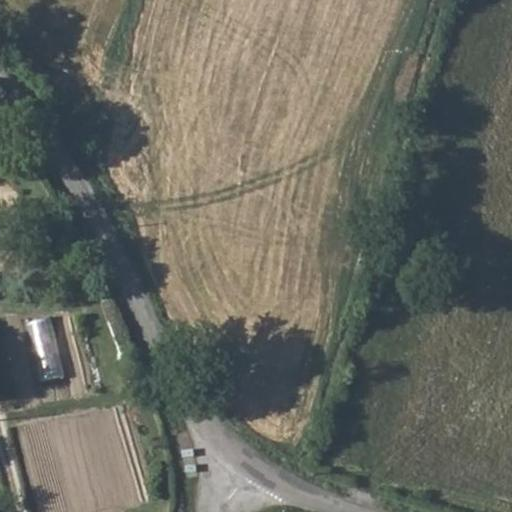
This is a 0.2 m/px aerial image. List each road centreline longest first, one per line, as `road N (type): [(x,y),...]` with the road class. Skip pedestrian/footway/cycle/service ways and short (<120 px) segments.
road 1 (unclassified): [(0,89),(54,150),(213,441),(249,471)]
road 2 (unknown): [(34,511),(0,394)]
